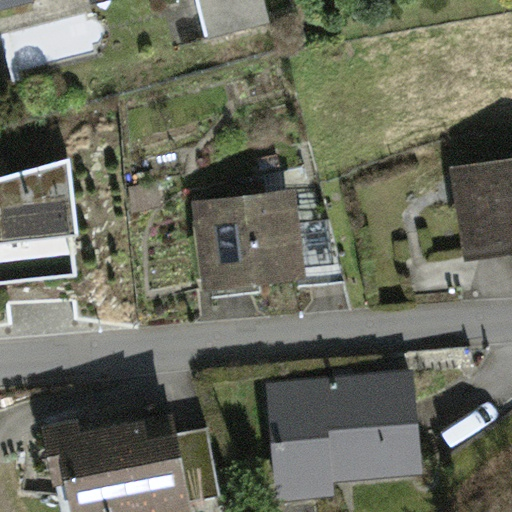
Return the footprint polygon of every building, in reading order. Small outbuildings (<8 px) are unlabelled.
[(0,0),(0,25),(112,0),(0,0)] [(255,0),(206,0),(195,3),(207,51),(265,37),(255,0)] [(511,170),(449,178),(459,269),(511,262),(511,170)] [(78,176),(0,192),(0,268),(47,258),(43,240),(89,230),(78,176)] [(298,212),(191,214),(193,294),(299,293),(298,212)] [(414,391),(270,399),(275,496),(419,488),(414,391)] [(78,425),(41,444),(54,511),(211,511),(220,510),(206,439),(171,446),(167,425),(86,441),(78,425)]
